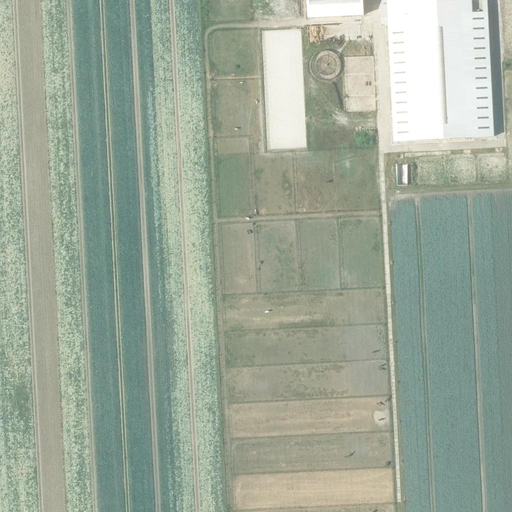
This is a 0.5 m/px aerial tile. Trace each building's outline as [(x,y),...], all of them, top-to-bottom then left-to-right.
[(306,0),(308,18),(363,15),(362,0),(306,0)] [(486,0),(386,0),(387,5),(380,5),(381,18),(387,18),(394,141),(494,136),(486,0)] [(286,9),(276,9),(276,20),(286,20),(286,9)] [(254,33),(261,24),(257,21),(250,30),(254,33)] [(265,22),(254,33),(259,38),(270,26),(265,22)]
